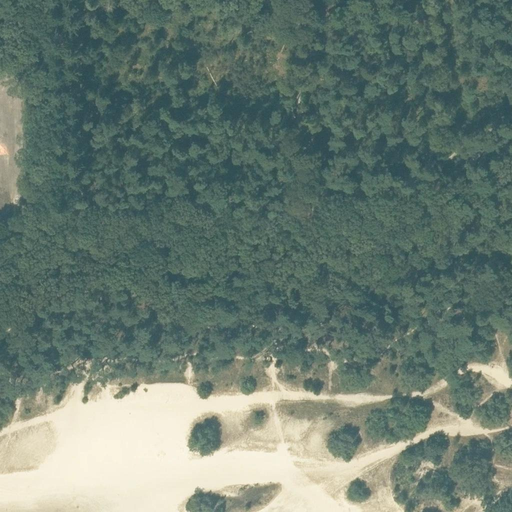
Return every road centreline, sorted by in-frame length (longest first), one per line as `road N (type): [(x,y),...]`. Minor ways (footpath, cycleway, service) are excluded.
road 1 (track): [(52,0),(59,223),(303,202)]
road 2 (track): [(303,202),(296,0)]
road 3 (track): [(441,167),(303,202)]
